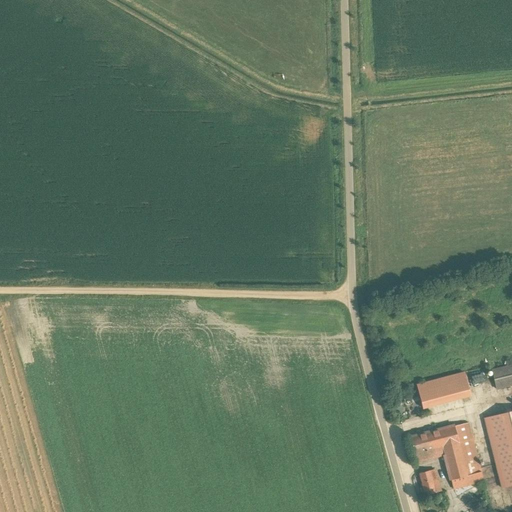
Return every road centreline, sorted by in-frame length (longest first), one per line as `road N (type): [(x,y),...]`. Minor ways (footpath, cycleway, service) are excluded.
road 1 (unclassified): [(408,511),(351,296),(344,0)]
road 2 (track): [(0,293),(351,296)]
